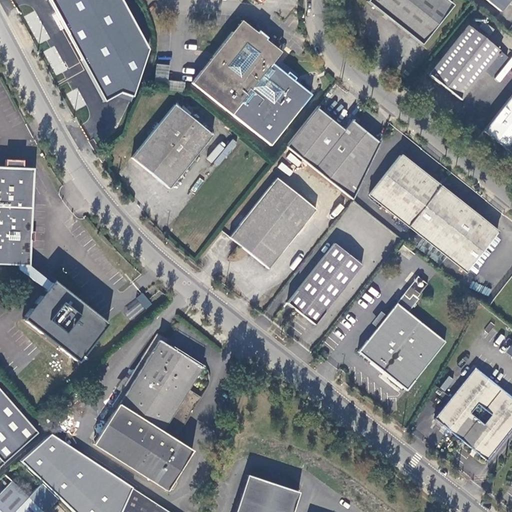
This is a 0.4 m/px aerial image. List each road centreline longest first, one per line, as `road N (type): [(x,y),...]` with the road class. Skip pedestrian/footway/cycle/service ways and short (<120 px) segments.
road 1 (unclassified): [(476,511),(131,232),(64,147),(0,26)]
road 2 (unclassified): [(511,197),(347,66),(324,0)]
